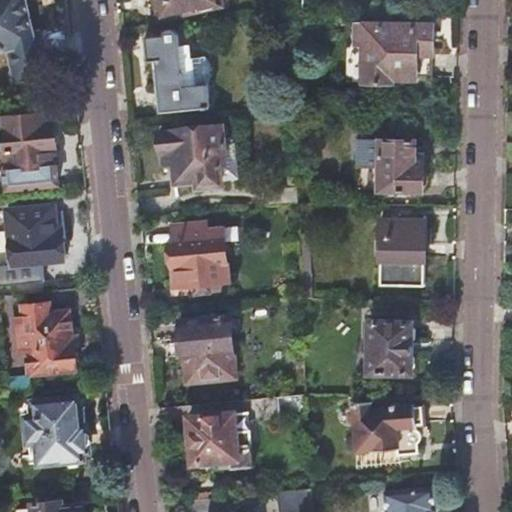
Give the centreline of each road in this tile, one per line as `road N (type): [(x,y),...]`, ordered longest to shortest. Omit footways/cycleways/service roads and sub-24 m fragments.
road 1 (residential): [(145,511),(91,0)]
road 2 (residential): [(486,511),(474,368),(485,0)]
